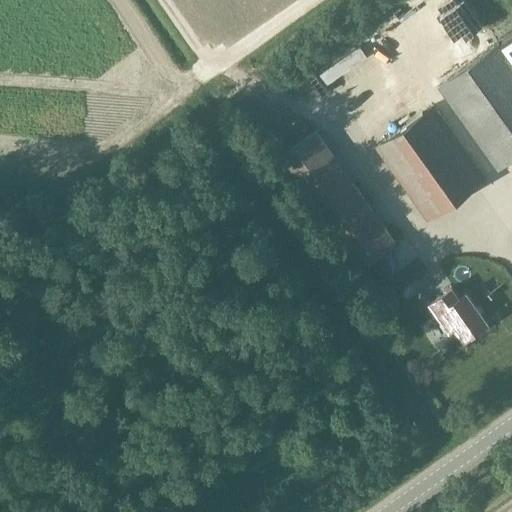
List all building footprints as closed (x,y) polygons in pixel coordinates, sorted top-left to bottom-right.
[(511,32),(500,41),(511,57),(511,32)] [(497,169),(511,158),(511,61),(498,42),(437,86),(497,169)] [(426,219),(484,177),(432,105),(375,146),(426,219)] [(354,270),(395,241),(316,130),(275,159),(354,270)] [(369,299),(378,292),(369,280),(360,286),(369,299)] [(448,331),(454,326),(463,339),(486,322),(465,292),(458,297),(451,287),(428,303),(448,331)]
